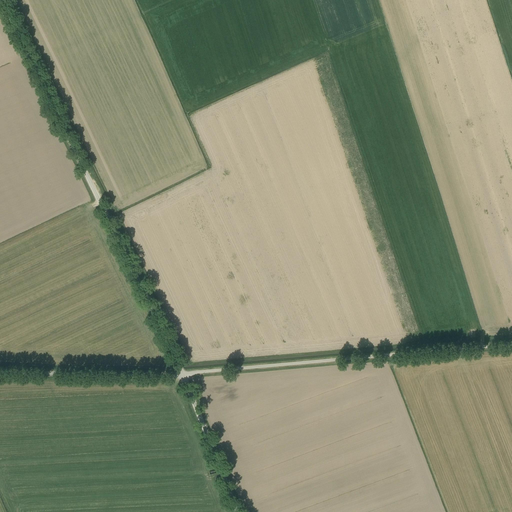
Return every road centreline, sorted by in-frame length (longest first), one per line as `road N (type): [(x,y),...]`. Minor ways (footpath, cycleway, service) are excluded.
road 1 (unclassified): [(181,375),(2,0)]
road 2 (unclassified): [(181,375),(511,344)]
road 3 (unclassified): [(181,375),(0,370)]
road 4 (unclassified): [(236,511),(181,375)]
